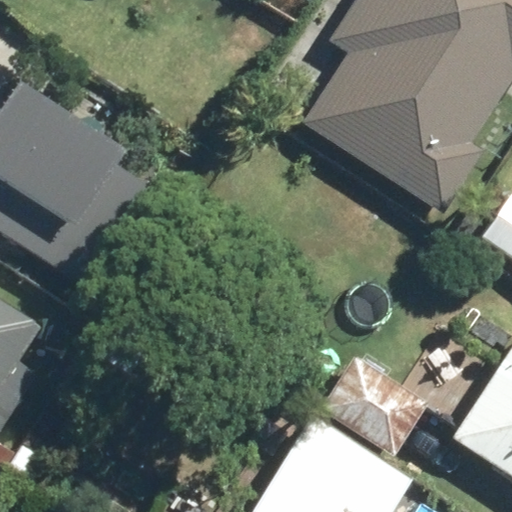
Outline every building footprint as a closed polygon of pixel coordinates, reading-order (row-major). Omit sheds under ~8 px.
[(511,0),(358,0),(290,109),(451,210),(511,113),(511,0)] [(18,80),(0,107),(0,235),(79,287),(111,240),(147,186),(114,164),(124,150),(18,80)] [(511,192),(506,189),(476,238),(511,260),(511,192)] [(14,310),(0,300),(0,434),(12,416),(0,408),(0,394),(43,328),(14,310)] [(511,336),(447,436),(511,478),(511,336)] [(354,357),(319,410),(397,461),(432,409),(354,357)] [(392,511),(412,481),(307,412),(241,511),(392,511)]
